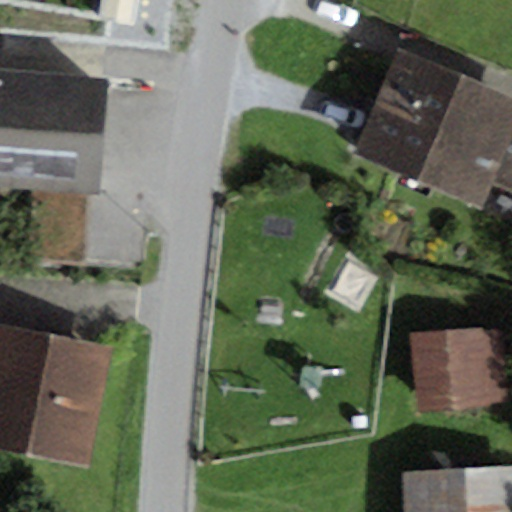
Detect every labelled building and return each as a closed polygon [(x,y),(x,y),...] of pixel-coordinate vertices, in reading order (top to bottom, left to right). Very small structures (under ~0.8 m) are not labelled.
[(132,0),(0,0),(129,20),(132,0)] [(511,106),(389,53),(340,164),(463,218),(474,193),(511,209),(511,106)] [(95,94),(0,85),(0,197),(84,205),(95,94)] [(104,352),(0,333),(0,442),(85,457),(104,352)] [(496,339),(404,347),(410,422),(502,415),(496,339)] [(511,511),(511,477),(400,480),(400,511),(511,511)]
